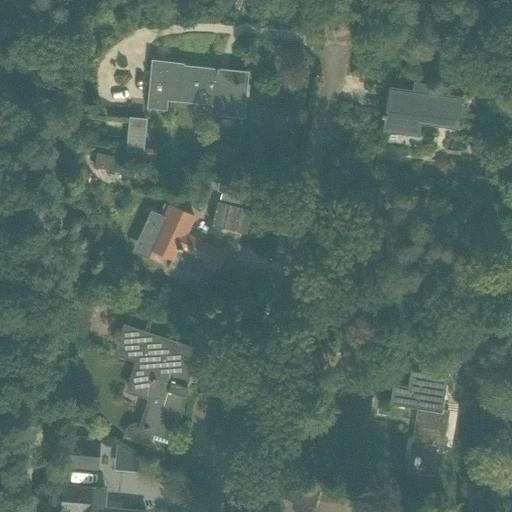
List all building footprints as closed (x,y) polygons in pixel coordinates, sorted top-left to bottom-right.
[(181,65),(152,62),(148,102),(164,104),(165,98),(214,103),(213,113),(241,116),(245,83),(226,81),(217,78),(218,70),(181,67),(181,65)] [(391,88),(385,131),(419,135),(421,119),(458,124),(462,97),(391,88)] [(129,117),(126,151),(127,151),(143,152),(143,147),(146,119),(129,117)] [(93,168),(124,173),(126,158),(96,152),(93,168)] [(252,206),(256,192),(209,181),(208,189),(221,191),(219,199),(252,206)] [(185,234),(193,217),(170,206),(150,249),(173,259),(178,249),(217,267),(224,252),(185,234)] [(70,295),(64,316),(88,323),(95,302),(70,295)] [(124,326),(116,350),(134,356),(135,353),(139,355),(128,389),(151,396),(142,424),(140,423),(139,423),(138,423),(137,422),(136,422),(135,423),(133,423),(132,423),(131,423),(130,424),(129,425),(128,425),(127,426),(126,427),(125,428),(124,429),(122,438),(149,446),(152,439),(166,443),(169,437),(182,396),(183,396),(184,395),(185,394),(186,393),(187,392),(187,391),(187,390),(186,389),(186,388),(185,387),(184,386),(182,385),(194,350),(188,348),(124,326)] [(476,413),(480,370),(454,367),(449,407),(453,408),(453,411),(476,413)] [(442,411),(448,375),(413,369),(410,386),(394,383),(391,403),(419,408),(415,431),(422,432),(416,471),(436,474),(447,411),(442,411)] [(70,440),(68,466),(96,468),(98,442),(70,440)] [(280,475),(276,494),(317,504),(322,485),(280,475)] [(59,511),(145,511),(146,511),(103,508),(105,489),(62,485),(59,511)]
